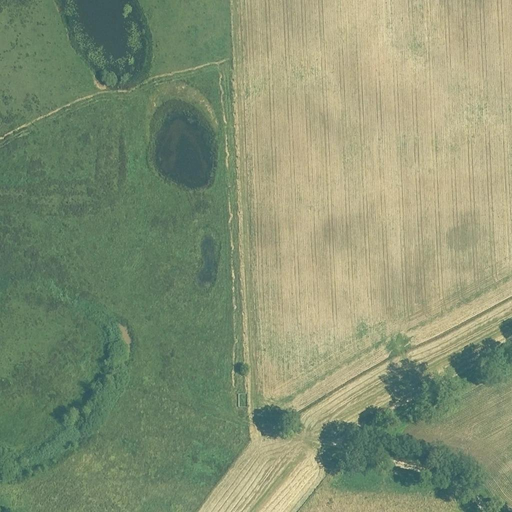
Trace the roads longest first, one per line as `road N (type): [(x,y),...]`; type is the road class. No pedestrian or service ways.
road 1 (track): [(336,446),(252,415),(229,0)]
road 2 (track): [(336,446),(511,346)]
road 3 (unclassified): [(486,511),(447,480),(336,446)]
